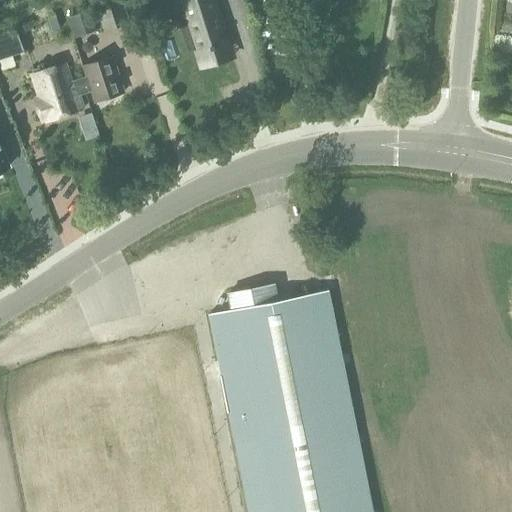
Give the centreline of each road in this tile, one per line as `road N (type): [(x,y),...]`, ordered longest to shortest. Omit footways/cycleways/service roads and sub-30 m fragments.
road 1 (unclassified): [(453,154),(303,153),(224,173),(133,216),(0,306)]
road 2 (unclassified): [(453,154),(467,0)]
